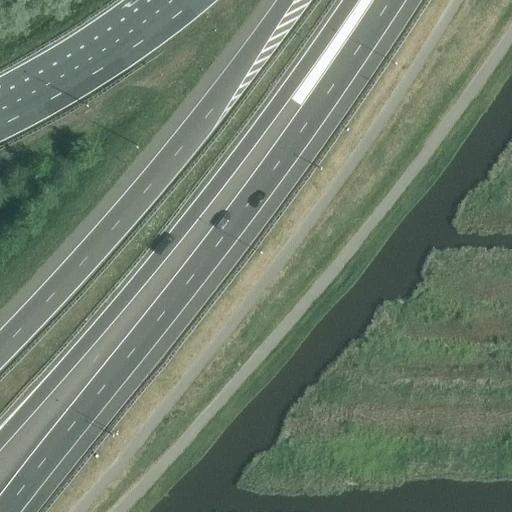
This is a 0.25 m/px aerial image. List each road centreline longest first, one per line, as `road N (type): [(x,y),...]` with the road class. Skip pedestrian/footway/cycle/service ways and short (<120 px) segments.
road 1 (motorway): [(6,511),(208,258),(392,0)]
road 2 (motorway): [(0,445),(178,233),(351,0)]
road 3 (motorway): [(287,0),(174,157),(0,349)]
road 4 (motorway): [(193,0),(98,72),(0,125)]
